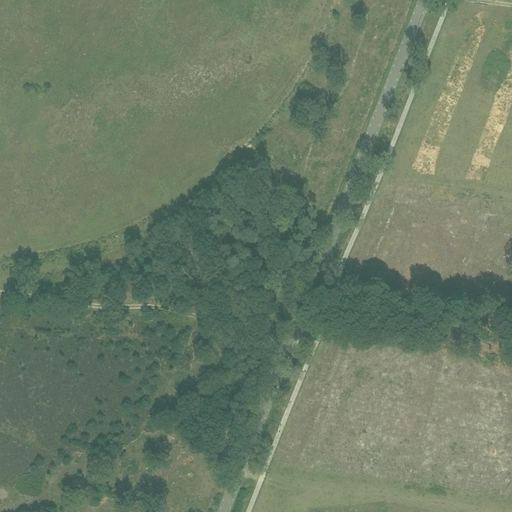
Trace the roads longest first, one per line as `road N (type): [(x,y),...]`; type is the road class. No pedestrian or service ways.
road 1 (tertiary): [(220,511),(423,0)]
road 2 (track): [(0,293),(167,310),(219,324),(256,346)]
road 3 (track): [(511,341),(302,307)]
